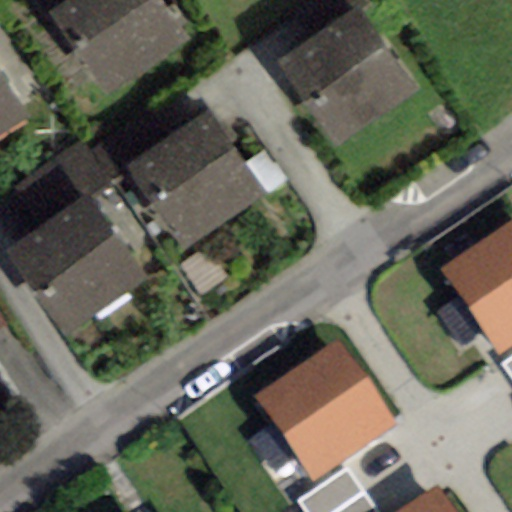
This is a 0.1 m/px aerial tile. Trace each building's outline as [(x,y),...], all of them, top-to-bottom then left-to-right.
[(69,0),(43,19),(92,88),(169,32),(146,0),(69,0)] [(357,2),(279,56),(336,140),(415,86),(357,2)] [(0,123),(19,110),(0,83),(0,123)] [(122,167),(171,235),(249,180),(200,112),(122,167)] [(8,251),(57,320),(135,265),(86,196),(8,251)] [(511,231),(438,282),(496,366),(511,354),(511,231)] [(339,351),(255,409),(313,492),(397,435),(339,351)] [(374,511),(347,475),(302,508),(304,511),(374,511)] [(448,511),(438,497),(415,511),(448,511)]
